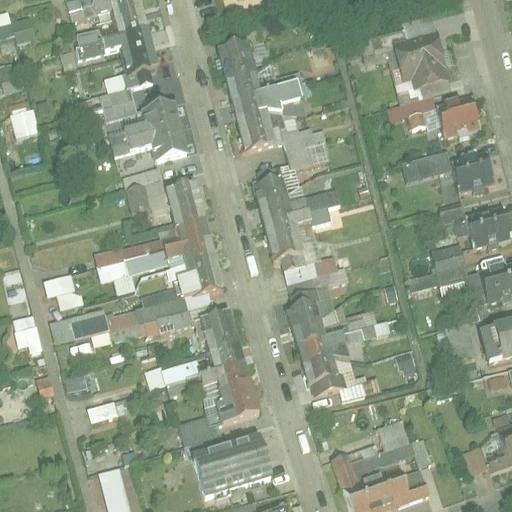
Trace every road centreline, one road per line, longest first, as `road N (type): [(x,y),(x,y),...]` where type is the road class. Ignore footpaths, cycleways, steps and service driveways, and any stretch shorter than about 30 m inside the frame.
road 1 (residential): [(175,0),(260,329),(318,511)]
road 2 (residential): [(511,121),(479,0)]
